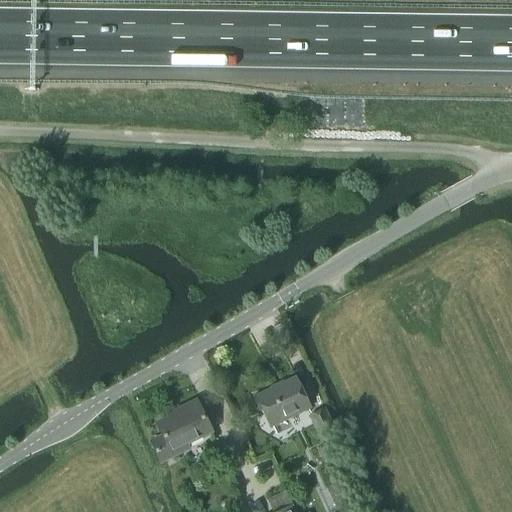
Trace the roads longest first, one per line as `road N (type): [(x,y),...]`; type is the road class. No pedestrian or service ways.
road 1 (unclassified): [(0,465),(505,169)]
road 2 (motorway): [(0,36),(511,43)]
road 3 (track): [(505,169),(435,151),(0,133)]
